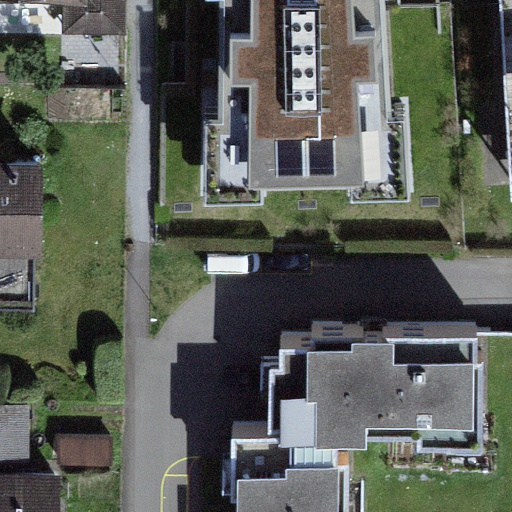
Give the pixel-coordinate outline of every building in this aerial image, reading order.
[(71,0),(72,43),(125,43),(125,0),(71,0)] [(408,0),(232,0),(241,177),(418,168),(408,0)] [(511,0),(485,0),(497,186),(511,184),(511,0)] [(39,148),(0,147),(0,301),(36,302),(39,148)] [(464,439),(466,320),(302,318),(302,330),(270,330),(269,348),(256,348),(255,415),(214,414),(213,506),(226,506),(225,511),(353,511),(355,425),(408,426),(408,438),(464,439)] [(28,400),(0,400),(0,511),(56,511),(57,462),(28,462),(28,400)]
